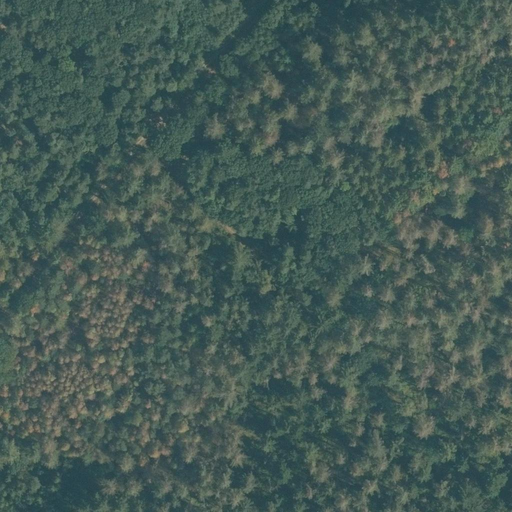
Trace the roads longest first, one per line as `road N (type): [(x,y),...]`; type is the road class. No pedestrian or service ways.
road 1 (track): [(0,309),(266,0)]
road 2 (track): [(0,123),(85,211)]
